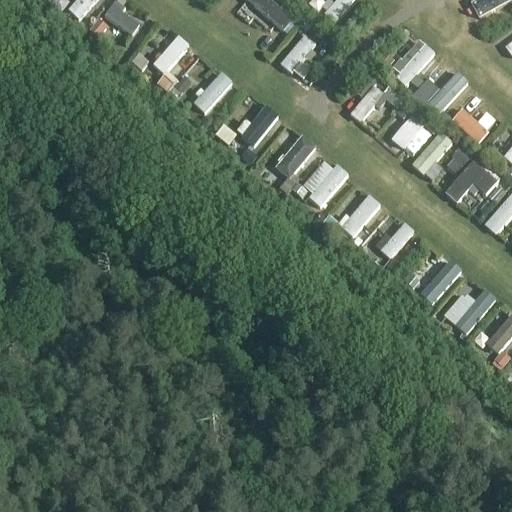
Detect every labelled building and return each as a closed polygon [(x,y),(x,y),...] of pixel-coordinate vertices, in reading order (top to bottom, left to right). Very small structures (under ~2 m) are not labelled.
[(76,0),(71,5),(84,17),(101,0),(76,0)] [(134,36),(147,22),(125,0),(117,0),(108,10),(134,36)] [(275,0),(235,0),(231,5),(265,35),(287,10),(275,0)] [(332,0),(318,15),(330,26),(353,0),(332,0)] [(484,0),(479,3),(471,7),(479,21),(500,10),(511,3),(510,0),(484,0)] [(98,23),(88,34),(96,42),(106,31),(98,23)] [(158,35),(169,42),(177,31),(166,23),(158,35)] [(311,31),(305,39),(315,48),(322,40),(311,31)] [(170,69),(190,44),(179,36),(160,61),(170,69)] [(511,38),(495,49),(504,63),(511,57),(511,38)] [(193,68),(204,51),(191,43),(180,60),(193,68)] [(419,47),(389,79),(400,90),(430,57),(419,47)] [(135,59),(147,68),(154,58),(143,49),(135,59)] [(393,64),(383,55),(373,67),(383,75),(393,64)] [(194,101),(206,113),(236,84),(224,72),(194,101)] [(157,88),(166,96),(176,85),(167,77),(157,88)] [(371,77),(355,94),(362,101),(378,84),(371,77)] [(452,77),(431,104),(441,111),(462,85),(452,77)] [(416,78),(410,85),(418,92),(424,85),(416,78)] [(184,79),(175,89),(181,95),(190,85),(184,79)] [(259,145),(279,118),(267,110),(247,137),(259,145)] [(471,148),(482,136),(455,111),(444,123),(471,148)] [(213,122),(210,119),(205,119),(202,122),(202,127),(205,130),(210,130),(213,127),(213,122)] [(392,152),(412,129),(401,120),(381,142),(392,152)] [(273,165),(288,177),(305,156),(308,159),(319,146),(302,131),(273,165)] [(498,152),(506,143),(495,133),(487,143),(498,152)] [(511,140),(497,160),(510,169),(511,165),(511,140)] [(412,171),(424,180),(443,156),(431,146),(412,171)] [(247,152),(241,159),(250,166),(256,159),(247,152)] [(467,210),(490,185),(467,164),(444,189),(467,210)] [(335,165),(307,197),(320,209),(349,177),(335,165)] [(297,187),(291,193),(301,202),(307,195),(297,187)] [(498,189),(489,201),(494,205),(503,194),(498,189)] [(480,227),(494,238),(511,215),(511,196),(508,193),(480,227)] [(340,228),(355,238),(379,206),(365,196),(340,228)] [(392,260),(411,230),(400,223),(380,253),(392,260)] [(441,292),(451,269),(438,263),(428,286),(441,292)] [(471,284),(450,326),(467,335),(488,292),(471,284)] [(432,299),(426,306),(433,313),(440,305),(432,299)] [(500,304),(475,331),(486,340),(510,313),(500,304)] [(511,312),(487,346),(496,353),(511,332),(511,312)] [(502,354),(493,364),(502,371),(510,362),(502,354)]
